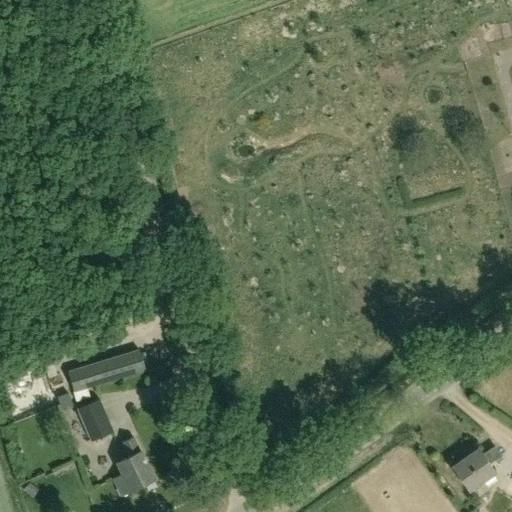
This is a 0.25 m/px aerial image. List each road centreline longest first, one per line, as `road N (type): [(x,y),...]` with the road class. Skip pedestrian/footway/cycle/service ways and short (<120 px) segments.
road 1 (track): [(89,0),(240,511)]
road 2 (tertiary): [(260,511),(511,334)]
